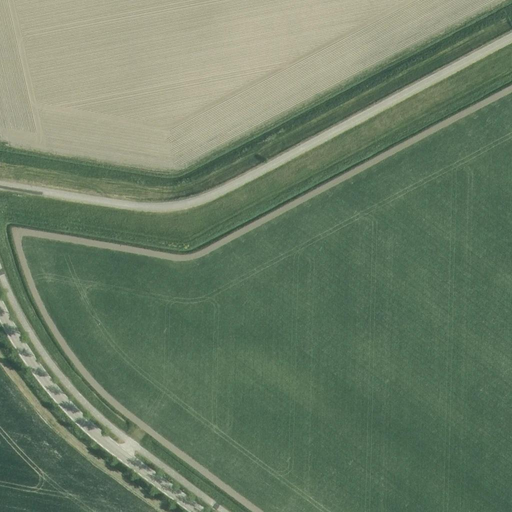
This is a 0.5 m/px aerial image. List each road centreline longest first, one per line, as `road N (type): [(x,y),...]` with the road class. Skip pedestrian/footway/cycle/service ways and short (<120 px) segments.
road 1 (unclassified): [(0,185),(163,207),(199,204),(511,38)]
road 2 (secondary): [(207,511),(60,401),(0,306)]
